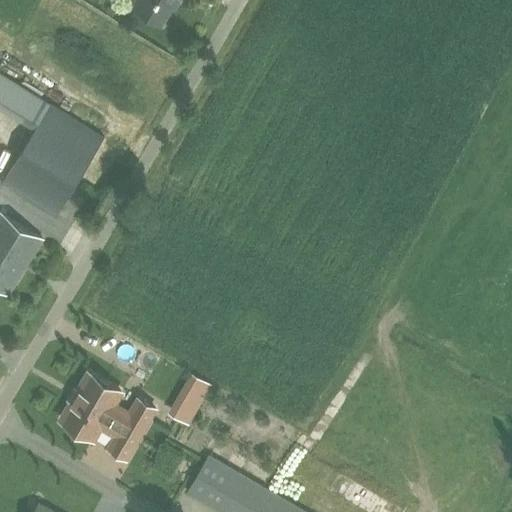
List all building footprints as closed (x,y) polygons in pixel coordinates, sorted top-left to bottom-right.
[(170,12),(169,10),(175,0),(140,0),(136,7),(161,23),(164,18),(166,18),(170,12)] [(105,136),(51,103),(50,103),(0,70),(0,103),(36,126),(2,180),(57,214),(105,136)] [(0,138),(0,144),(4,149),(18,137),(11,129),(0,138)] [(0,213),(0,287),(9,293),(43,237),(1,211),(0,213)] [(121,391),(88,371),(61,418),(94,437),(101,425),(116,434),(109,446),(127,456),(155,407),(138,397),(130,411),(114,402),(121,391)] [(209,384),(189,372),(174,397),(182,401),(174,413),(187,421),(209,384)] [(224,511),(308,511),(209,454),(188,491),(224,511)] [(56,511),(39,502),(33,511),(56,511)]
